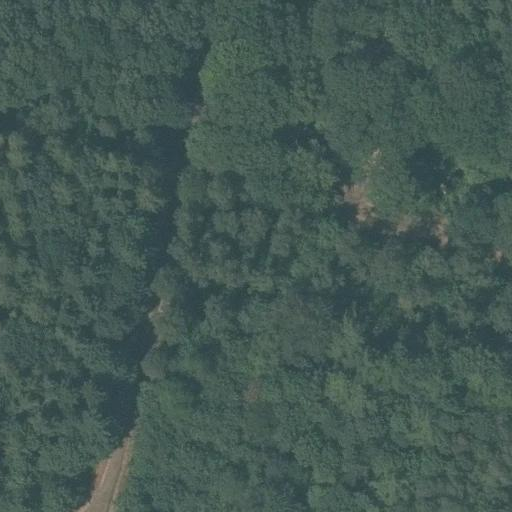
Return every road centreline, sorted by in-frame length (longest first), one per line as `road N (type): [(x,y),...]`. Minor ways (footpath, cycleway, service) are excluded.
road 1 (track): [(225,0),(100,495),(85,511)]
road 2 (track): [(0,123),(511,251)]
